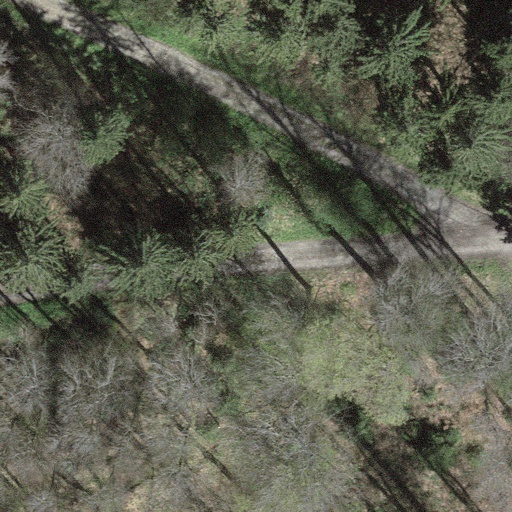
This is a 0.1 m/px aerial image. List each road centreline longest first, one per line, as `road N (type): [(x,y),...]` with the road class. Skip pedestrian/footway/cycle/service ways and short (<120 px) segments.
road 1 (track): [(64,0),(478,241),(511,271)]
road 2 (track): [(0,279),(100,262),(511,239)]
